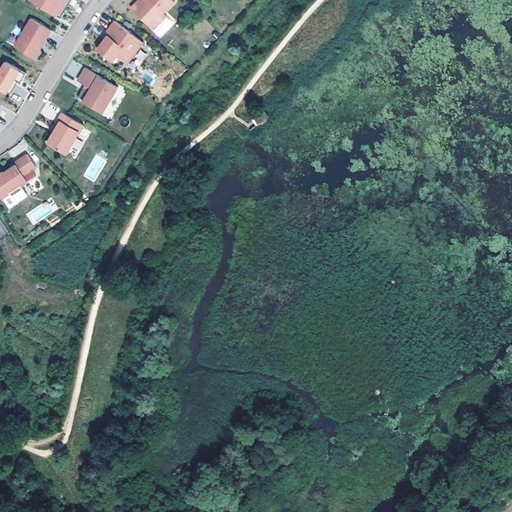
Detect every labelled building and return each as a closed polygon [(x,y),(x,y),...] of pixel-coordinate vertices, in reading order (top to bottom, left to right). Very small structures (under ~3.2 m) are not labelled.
[(31,0),(56,15),(65,0),(31,0)] [(65,0),(56,15),(61,18),(71,0),(65,0)] [(138,0),(131,8),(148,23),(161,9),(164,12),(174,0),(138,0)] [(161,9),(148,23),(154,28),(167,14),(164,12),(161,9)] [(32,18),(15,46),(35,58),(52,30),(32,18)] [(116,20),(106,32),(109,34),(98,48),(113,60),(117,55),(128,62),(144,42),(116,20)] [(0,88),(7,92),(21,70),(6,61),(0,71),(0,88)] [(119,86),(88,67),(80,80),(87,85),(89,85),(86,91),(84,90),(81,96),(86,99),(85,100),(103,111),(113,95),(114,95),(119,86)] [(27,73),(21,70),(7,92),(10,94),(19,80),(21,82),(27,73)] [(85,124),(64,111),(54,128),(57,129),(49,142),(68,153),(85,124)] [(0,193),(9,208),(18,202),(13,195),(23,188),(21,185),(36,175),(32,169),(36,167),(27,154),(14,162),(15,164),(0,174),(0,173),(0,193)]
